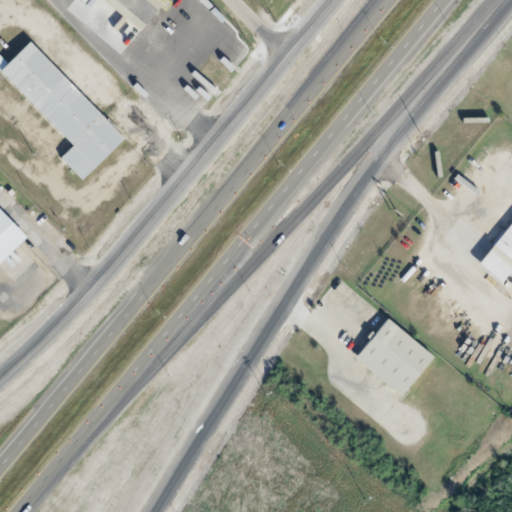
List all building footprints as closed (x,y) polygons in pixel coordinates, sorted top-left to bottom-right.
[(160,5),(153,0),(99,0),(137,32),(160,5)] [(3,61),(26,38),(129,139),(85,178),(63,158),(73,139),(3,61)] [(0,266),(4,271),(16,260),(13,257),(8,261),(5,258),(24,239),(0,214),(0,266)] [(500,284),(511,268),(511,219),(476,265),(500,284)] [(352,360),(399,397),(431,356),(384,320),(352,360)]
